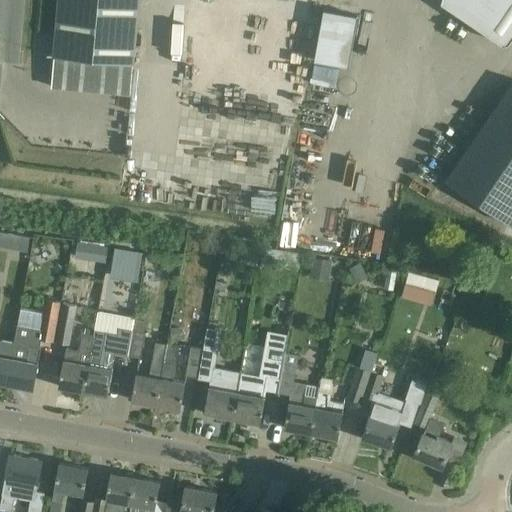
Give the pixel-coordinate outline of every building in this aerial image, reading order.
[(134,64),(139,0),(59,0),(52,88),(132,95),(134,64)] [(511,0),(442,0),(442,2),(504,44),(510,43),(511,39),(511,0)] [(349,67),(359,16),(324,10),(315,61),(349,67)] [(511,84),(446,180),(511,225),(511,84)] [(327,126),(329,103),(304,102),(302,125),(327,126)] [(450,118),(440,133),(461,147),(471,133),(450,118)] [(294,136),(294,169),(315,168),(315,136),(294,136)] [(409,200),(426,210),(438,188),(421,178),(409,200)] [(315,196),(316,183),(291,181),(290,194),(315,196)] [(213,218),(218,194),(201,190),(196,214),(213,218)] [(356,255),(358,232),(345,232),(344,254),(356,255)] [(115,253),(111,278),(139,282),(142,258),(115,253)] [(312,273),(311,279),(328,282),(329,273),(331,261),(314,259),(312,273)] [(362,263),(351,269),(353,273),(358,283),(370,278),(367,273),(362,263)] [(296,280),(298,265),(287,264),(285,279),(296,280)] [(139,284),(138,304),(155,305),(157,286),(139,284)] [(56,342),(64,302),(47,299),(41,332),(39,339),(42,340),(56,342)] [(402,300),(398,311),(421,319),(425,308),(402,300)] [(78,305),(64,302),(56,342),(71,345),(78,305)] [(96,332),(85,391),(108,395),(116,353),(131,356),(135,330),(134,330),(120,328),(119,336),(107,334),(110,316),(99,314),(96,330),(96,332)] [(142,327),(136,326),(135,325),(134,330),(135,330),(131,356),(142,358),(147,333),(141,332),(142,327)] [(16,343),(8,384),(34,389),(39,363),(38,362),(41,348),(42,340),(39,339),(41,332),(19,328),(16,343)] [(85,391),(96,332),(96,330),(86,328),(85,333),(84,333),(80,351),(66,348),(59,386),(85,391)] [(205,349),(200,378),(211,380),(213,380),(215,368),(218,351),(222,332),(209,330),(205,349)] [(267,391),(269,378),(282,380),(287,353),(290,335),(269,331),(260,377),(243,374),(240,391),(235,419),(261,424),(266,396),(267,391)] [(0,382),(8,384),(16,343),(0,340),(0,382)] [(157,404),(168,343),(157,341),(150,377),(137,374),(132,400),(157,404)] [(186,384),(174,381),(181,345),(168,343),(157,404),(181,409),(186,384)] [(200,378),(205,349),(192,346),(187,376),(200,378)] [(358,367),(347,399),(362,404),(373,372),(376,364),(379,353),(368,349),(362,368),(358,367)] [(313,433),(321,387),(296,382),(300,355),(287,353),(282,380),(280,393),(292,395),(291,403),(290,403),(285,428),(313,433)] [(373,372),(362,404),(374,409),(373,413),(371,413),(363,437),(391,447),(400,422),(412,427),(420,403),(421,403),(427,390),(428,384),(413,379),(406,398),(408,399),(404,410),(377,401),(385,376),(383,376),(386,368),(376,364),(373,372)] [(210,386),(205,414),(235,419),(240,391),(243,374),(215,368),(213,380),(211,380),(210,386)] [(480,371),(470,394),(491,403),(501,380),(480,371)] [(280,393),(282,380),(269,378),(267,391),(280,393)] [(339,438),(345,403),(330,401),(334,380),(323,378),(321,387),(313,433),(339,438)] [(430,391),(427,390),(421,403),(414,423),(415,423),(427,428),(426,431),(424,430),(414,455),(443,467),(448,455),(460,460),(467,443),(454,438),(453,442),(441,437),(446,424),(432,418),(444,387),(433,382),(430,391)] [(11,454),(6,477),(0,509),(13,511),(16,495),(31,498),(33,491),(37,492),(38,483),(43,460),(11,454)] [(60,463),(56,483),(50,511),(62,511),(66,491),(84,494),(89,469),(60,463)] [(129,511),(136,477),(111,473),(106,498),(96,497),(95,502),(93,511),(106,511),(109,500),(121,503),(118,511),(129,511)] [(154,511),(161,482),(136,477),(129,511),(154,511)] [(170,497),(167,511),(213,511),(217,492),(186,486),(184,499),(170,497)] [(28,511),(42,511),(46,493),(37,492),(33,491),(31,498),(28,511)] [(93,511),(95,502),(81,500),(79,511),(93,511)]
